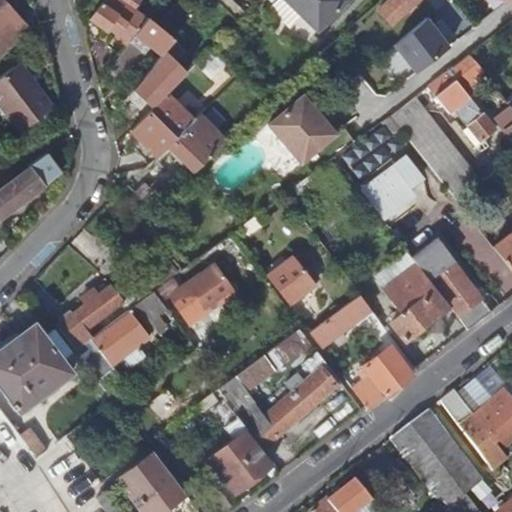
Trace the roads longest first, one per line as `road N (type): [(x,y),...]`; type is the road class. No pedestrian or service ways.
road 1 (residential): [(52,0),(93,142),(90,183),(0,283)]
road 2 (residential): [(267,511),(511,325)]
